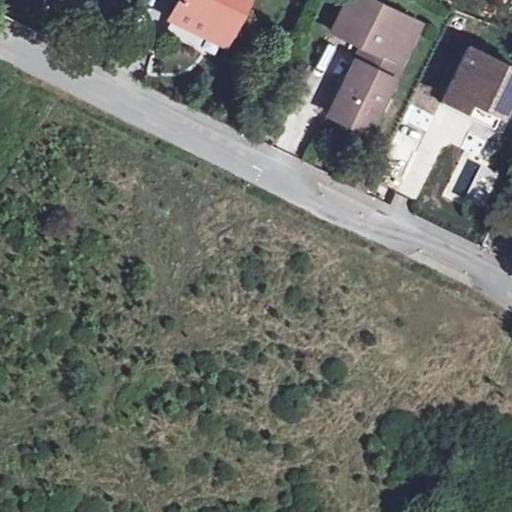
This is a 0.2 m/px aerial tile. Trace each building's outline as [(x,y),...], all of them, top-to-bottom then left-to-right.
[(172,0),(166,14),(198,30),(203,19),(222,30),(237,0),(172,0)] [(421,19),(384,0),(345,0),(333,25),(362,40),(331,105),(369,124),(421,19)] [(203,19),(198,30),(218,39),(222,30),(203,19)] [(442,98),(493,124),(511,86),(511,63),(470,43),(442,98)] [(347,164),(342,176),(362,185),(367,172),(347,164)]
